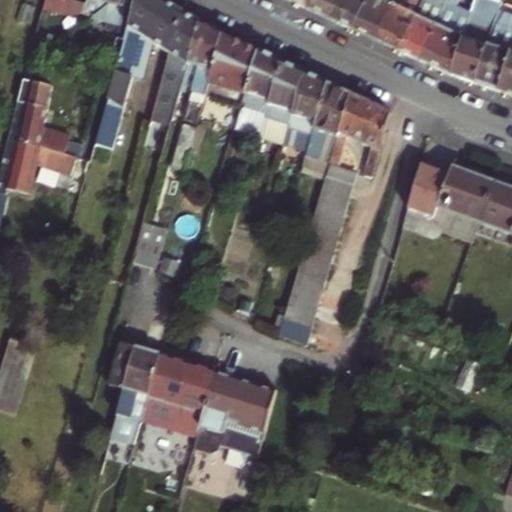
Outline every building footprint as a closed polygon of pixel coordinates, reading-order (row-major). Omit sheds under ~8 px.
[(112,8),(113,0),(83,0),(83,3),(73,0),(45,0),(44,5),(95,19),(94,20),(112,8)] [(110,25),(100,59),(112,62),(127,10),(130,11),(134,12),(137,0),(113,0),(112,8),(94,20),(94,21),(110,25)] [(137,0),(134,12),(95,145),(112,150),(134,75),(128,74),(140,33),(155,43),(169,53),(181,11),(165,0),(137,0)] [(289,0),(289,1),(310,10),(314,0),(289,0)] [(314,0),(310,10),(332,20),(341,0),(314,0)] [(341,0),(332,20),(355,31),(368,0),(341,0)] [(396,0),(368,0),(355,31),(378,41),(396,0)] [(396,0),(378,41),(400,52),(424,0),(396,0)] [(424,0),(400,52),(421,62),(447,0),(424,0)] [(471,15),(457,9),(460,0),(447,0),(421,62),(451,75),(471,15)] [(476,84),(498,10),(501,2),(493,0),(475,0),(471,15),(451,75),(476,84)] [(499,92),(511,51),(511,14),(498,10),(476,84),(499,92)] [(180,92),(182,86),(199,23),(181,11),(169,53),(151,120),(171,126),(180,92)] [(184,122),(198,126),(198,125),(206,96),(223,35),(199,23),(182,86),(194,89),(192,95),(184,122)] [(85,26),(80,30),(84,35),(89,32),(85,26)] [(145,78),(155,43),(140,33),(128,74),(134,75),(145,78)] [(206,96),(242,107),(258,53),(223,35),(206,96)] [(66,50),(71,36),(55,47),(66,50)] [(511,51),(499,92),(511,96),(511,51)] [(235,130),(261,138),(283,63),(259,52),(258,53),(242,107),(235,130)] [(283,63),(261,138),(285,145),(306,73),(283,63)] [(330,84),(306,73),(285,145),(309,152),(330,84)] [(47,113),(53,87),(23,80),(8,140),(39,147),(43,129),(47,113)] [(331,162),(351,94),(330,84),(309,152),(307,158),(330,166),(331,162)] [(194,89),(182,86),(180,92),(192,95),(194,89)] [(393,114),(351,94),(331,162),(339,165),(348,136),(373,148),(364,177),(373,181),(393,114)] [(204,127),(198,125),(198,126),(197,130),(191,150),(197,152),(204,127)] [(171,169),(185,173),(191,150),(197,130),(183,126),(171,169)] [(43,129),(39,147),(78,158),(80,152),(69,149),(72,137),(43,129)] [(34,166),(39,147),(8,140),(0,174),(0,194),(6,196),(8,187),(28,193),(31,179),(34,166)] [(34,166),(73,177),(78,158),(39,147),(34,166)] [(307,158),(304,168),(327,175),(330,167),(330,166),(307,158)] [(326,177),(353,185),(356,175),(330,167),(327,175),(326,177)] [(479,223),(493,183),(452,168),(450,176),(423,167),(410,211),(436,220),(440,208),(479,223)] [(322,191),(350,200),(354,186),(353,185),(326,177),(322,191)] [(511,190),(493,183),(479,223),(511,234),(511,190)] [(318,205),(346,213),(350,200),(322,191),(318,205)] [(342,226),(346,213),(318,205),(315,218),(342,226)] [(479,223),(440,208),(436,220),(445,235),(471,245),(479,223)] [(311,231),(338,239),(342,226),(315,218),(311,231)] [(132,263),(158,270),(169,229),(144,222),(132,263)] [(307,243),(334,251),(338,239),(311,231),(307,243)] [(303,256),(331,265),(334,251),(307,243),(303,256)] [(299,270),(327,279),(331,265),(303,256),(299,270)] [(180,263),(165,259),(162,272),(176,276),(180,263)] [(295,284),(323,293),(327,279),(299,270),(295,284)] [(319,305),(323,293),(295,284),(292,297),(319,305)] [(287,312),(315,320),(319,305),(292,297),(287,312)] [(311,334),(315,320),(287,312),(283,325),(311,334)] [(307,346),(311,334),(283,325),(280,338),(307,346)] [(467,327),(461,344),(469,347),(475,330),(467,327)] [(0,406),(18,346),(0,340),(0,406)] [(110,388),(124,392),(136,348),(123,344),(110,388)] [(136,348),(124,392),(111,440),(136,447),(143,422),(162,356),(136,348)] [(216,372),(162,356),(143,422),(198,437),(216,372)] [(198,437),(194,451),(211,456),(220,452),(221,448),(259,458),(277,391),(216,372),(198,437)]
